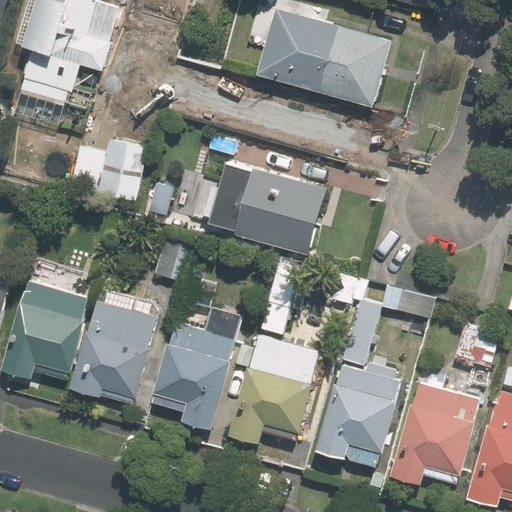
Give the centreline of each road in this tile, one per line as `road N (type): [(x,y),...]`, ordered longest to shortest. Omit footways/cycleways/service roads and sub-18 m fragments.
road 1 (residential): [(216,511),(0,451)]
road 2 (residential): [(450,213),(510,0)]
